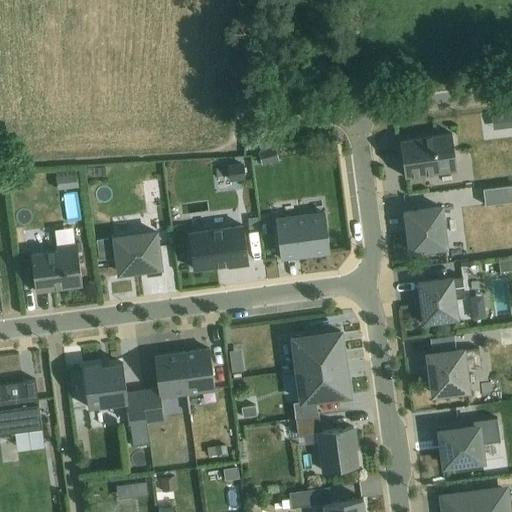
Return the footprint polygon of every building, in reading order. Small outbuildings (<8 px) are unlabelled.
[(511,113),(500,115),(501,128),(511,126),(511,113)] [(451,133),(396,141),(398,159),(402,158),(405,177),(456,170),(451,133)] [(275,148),(259,152),(263,164),(278,160),(275,148)] [(242,162),(227,165),(230,181),(245,179),(242,162)] [(77,174),(55,176),(57,189),(78,187),(77,174)] [(511,185),(483,189),(485,206),(511,202),(511,185)] [(443,206),(405,211),(410,251),(449,246),(443,206)] [(325,213),(275,219),(280,259),(330,252),(325,213)] [(56,250),(31,253),(36,291),(82,285),(77,242),(75,243),(72,226),(55,229),(57,245),(55,245),(56,250)] [(243,226),(188,233),(193,269),(228,264),(228,265),(248,263),(243,226)] [(155,229),(114,235),(119,273),(146,270),(147,276),(161,274),(155,229)] [(511,257),(498,259),(500,272),(511,270),(511,257)] [(421,304),(417,304),(420,323),(459,318),(457,299),(465,298),(462,277),(418,283),(421,304)] [(511,326),(500,328),(501,341),(511,339),(511,326)] [(297,369),(344,363),(340,331),(293,338),(297,369)] [(182,352),(187,394),(215,390),(209,349),(182,352)] [(241,349),(229,351),(232,372),(244,371),(241,349)] [(465,350),(424,355),(426,370),(430,370),(433,394),(470,389),(465,350)] [(142,390),(147,422),(163,419),(161,397),(187,394),(182,352),(154,356),(158,387),(142,390)] [(147,422),(142,390),(126,392),(123,363),(101,365),(101,363),(83,365),(88,408),(125,403),(129,424),(130,424),(132,444),(149,441),(147,422)] [(344,363),(297,369),(301,401),(293,403),(295,418),(318,415),(316,399),(349,395),(344,363)] [(24,395),(37,393),(35,380),(0,384),(0,433),(14,431),(42,427),(39,404),(25,405),(24,395)] [(25,405),(39,404),(37,393),(24,395),(25,405)] [(255,405),(241,407),(243,417),(257,415),(255,405)] [(318,415),(295,418),(298,435),(316,433),(321,471),(357,466),(353,427),(320,431),(318,415)] [(462,423),(433,426),(435,442),(441,441),(444,465),(486,460),(481,422),(462,425),(462,423)] [(42,427),(14,431),(16,449),(44,445),(42,427)] [(216,440),(199,442),(201,453),(218,451),(216,440)] [(61,457),(53,458),(57,495),(66,494),(61,457)] [(238,467),(223,468),(224,480),(239,478),(238,467)] [(174,476),(160,478),(162,492),(176,490),(174,476)] [(146,481),(130,483),(131,497),(148,495),(146,481)] [(304,491),(306,506),(323,503),(331,502),(329,487),(304,491)] [(510,511),(509,489),(443,498),(444,511),(510,511)] [(0,501),(15,500),(14,490),(0,491),(0,501)] [(306,506),(304,491),(289,493),(291,508),(306,506)] [(331,502),(323,503),(324,511),(364,511),(362,498),(331,502)]
